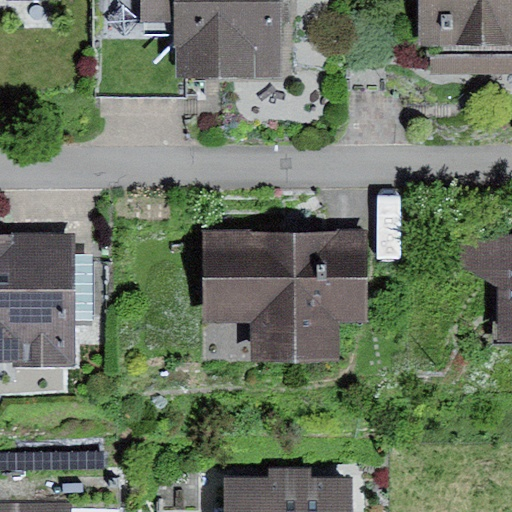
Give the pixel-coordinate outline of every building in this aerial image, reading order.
[(281,86),(281,0),(140,0),(141,25),(174,25),(174,85),(281,86)] [(511,0),(415,0),(415,50),(511,51),(511,0)] [(367,232),(204,232),(204,322),(251,322),(251,364),(339,365),(339,325),(366,325),(367,232)] [(75,234),(0,234),(0,364),(76,364),(75,234)] [(511,238),(460,236),(459,264),(500,288),(499,341),(511,340),(511,238)] [(269,481),(225,481),(225,511),(354,511),(354,480),(310,480),(310,471),(269,471),(269,481)]
